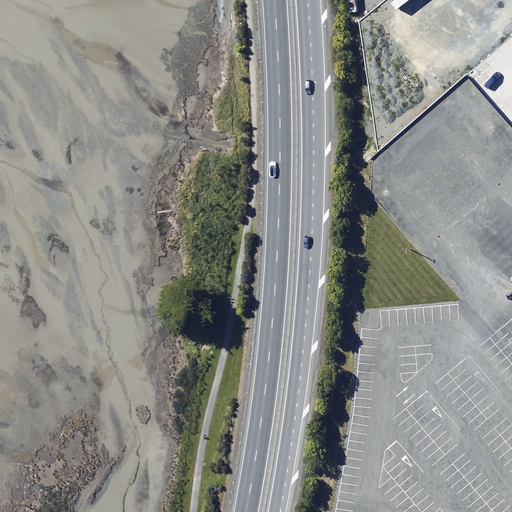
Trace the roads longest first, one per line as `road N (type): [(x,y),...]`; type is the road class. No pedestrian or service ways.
road 1 (trunk): [(243,511),(277,240),(274,0)]
road 2 (trunk): [(305,0),(307,197),(293,389),(274,511)]
